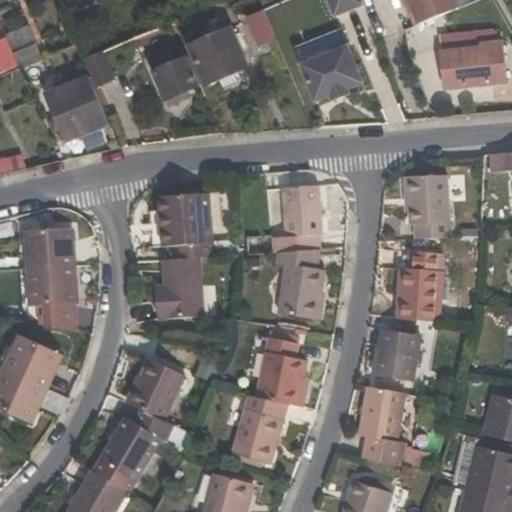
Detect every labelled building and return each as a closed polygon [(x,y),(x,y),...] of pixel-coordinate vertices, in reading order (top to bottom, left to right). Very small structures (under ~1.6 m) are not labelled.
[(330,0),(339,21),(367,9),(363,0),(330,0)] [(454,0),(404,0),(417,28),(459,9),(454,0)] [(247,20),(260,49),(277,42),(264,12),(247,20)] [(21,69),(42,60),(28,26),(6,36),(19,66),(21,69)] [(205,87),(250,69),(233,29),(189,47),(205,87)] [(4,32),(0,33),(0,74),(19,66),(6,36),(4,32)] [(501,43),(482,45),(481,32),(446,36),(448,52),(442,52),(447,89),(506,83),(501,43)] [(318,104),(366,86),(352,49),(304,68),(318,104)] [(82,57),(94,84),(111,77),(101,50),(82,57)] [(161,54),(161,53),(149,58),(168,103),(181,97),(188,94),(201,88),(188,58),(182,61),(175,63),(173,58),(170,50),(161,54)] [(110,125),(90,79),(46,97),(66,143),(110,125)] [(183,103),(191,100),(188,94),(181,97),(183,103)] [(171,109),(183,103),(181,97),(168,103),(171,109)] [(413,225),(414,241),(450,240),(448,177),(404,178),(404,201),(409,201),(409,209),(409,226),(413,225)] [(286,237),(321,235),(318,188),(283,190),(286,237)] [(172,247),(173,261),(200,259),(213,258),(209,194),(160,199),(162,248),(172,247)] [(28,270),(72,268),(69,230),(26,233),(28,270)] [(26,233),(16,233),(18,271),(28,270),(26,233)] [(318,269),(321,251),(277,254),(276,266),(285,267),(278,314),(318,320),(326,270),(318,269)] [(204,318),(200,259),(173,261),(163,262),(163,286),(157,285),(158,321),(204,318)] [(74,306),(72,268),(28,270),(29,307),(74,306)] [(28,270),(18,271),(20,308),(29,307),(28,270)] [(403,299),(401,320),(440,323),(443,273),(399,270),(397,298),(403,299)] [(374,376),(413,383),(421,338),(381,332),(374,376)] [(11,333),(0,357),(0,369),(4,372),(20,337),(11,333)] [(20,337),(4,372),(44,390),(60,355),(20,337)] [(269,339),(256,399),(287,406),(303,409),(308,389),(302,388),(304,376),(307,363),(295,360),(298,345),(269,339)] [(147,362),(127,407),(162,422),(182,377),(147,362)] [(0,381),(0,411),(28,424),(44,390),(4,372),(0,381)] [(302,388),(308,389),(310,378),(304,376),(302,388)] [(393,464),(405,395),(367,389),(359,439),(366,439),(363,460),(393,464)] [(511,400),(495,397),(486,436),(511,442),(511,400)] [(270,465),(287,406),(256,399),(249,398),(245,411),(233,454),(235,454),(262,462),(270,465)] [(100,461),(136,483),(161,440),(125,419),(100,461)] [(511,454),(479,448),(469,487),(511,497),(511,454)] [(262,462),(235,454),(234,458),(261,466),(262,462)] [(217,455),(215,463),(221,465),(224,457),(217,455)] [(116,511),(128,493),(92,472),(68,511),(116,511)] [(242,511),(250,485),(212,474),(201,511),(242,511)] [(353,482),(343,511),(386,511),(393,494),(353,482)] [(511,511),(511,497),(469,487),(462,511),(511,511)]
